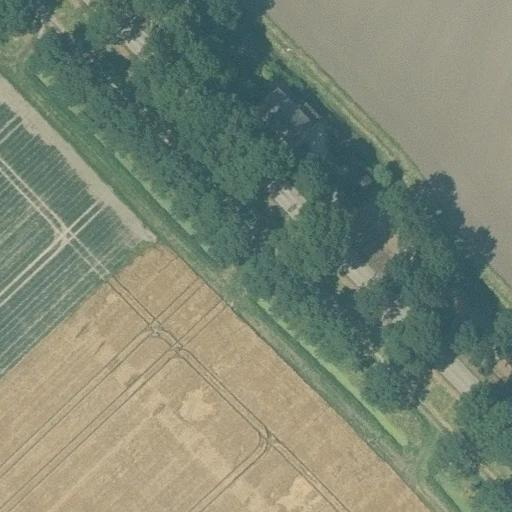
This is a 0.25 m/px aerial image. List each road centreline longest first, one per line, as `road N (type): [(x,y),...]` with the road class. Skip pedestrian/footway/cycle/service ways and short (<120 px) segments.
road 1 (track): [(13,0),(511,509)]
road 2 (tertiary): [(511,434),(91,0)]
